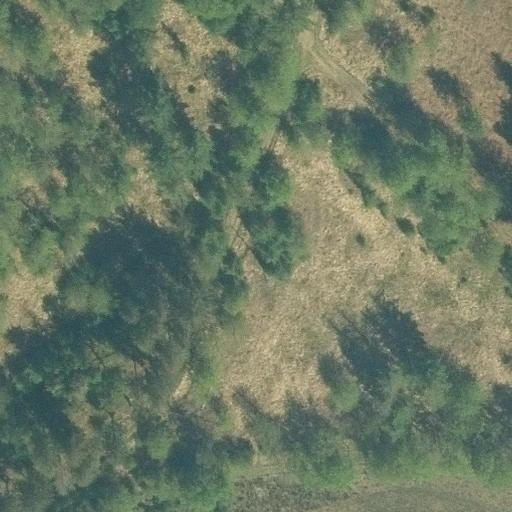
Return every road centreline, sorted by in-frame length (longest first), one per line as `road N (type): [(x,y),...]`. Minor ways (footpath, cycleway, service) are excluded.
road 1 (track): [(0,511),(107,447),(180,359),(309,0)]
road 2 (track): [(89,458),(142,465),(461,439),(511,444)]
road 3 (track): [(298,29),(511,218)]
